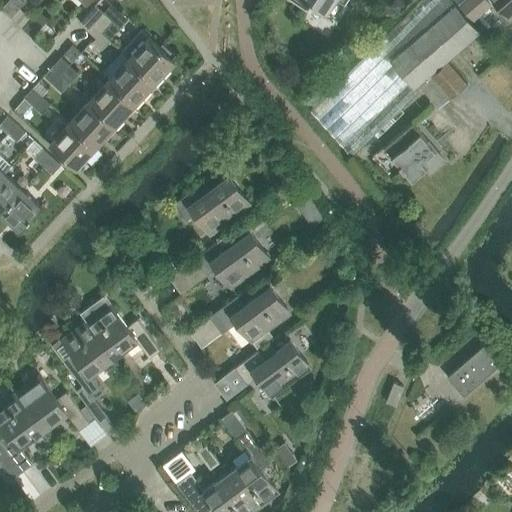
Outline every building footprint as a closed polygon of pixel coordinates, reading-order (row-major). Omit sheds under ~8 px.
[(11,17),(26,0),(9,0),(2,8),(11,17)] [(326,12),(334,0),(339,0),(345,4),(347,0),(293,0),(307,9),(311,2),(326,12)] [(456,4),(452,0),(421,0),(312,110),(352,156),(375,133),(379,137),(404,111),(401,108),(418,91),(415,87),(391,59),(456,4)] [(394,0),(391,5),(401,12),(407,3),(402,0),(394,0)] [(490,0),(465,0),(461,4),(474,19),(492,2),(490,0)] [(511,0),(496,0),(510,15),(511,13),(511,0)] [(105,11),(96,3),(80,22),(88,29),(105,11)] [(391,59),(415,87),(480,32),(456,4),(391,59)] [(385,5),(381,12),(381,17),(388,21),(394,12),(385,5)] [(33,36),(49,18),(40,9),(23,28),(33,36)] [(102,31),(113,18),(105,11),(88,29),(96,37),(93,41),(102,49),(111,39),(102,31)] [(143,29),(123,50),(130,57),(156,80),(176,59),(173,56),(176,53),(163,42),(160,45),(143,29)] [(82,66),(87,60),(72,46),(66,53),(82,66)] [(122,50),(103,71),(110,78),(109,79),(135,103),(156,80),(130,57),(123,50),(122,50)] [(70,83),(79,73),(61,56),(52,66),(70,83)] [(448,61),(420,85),(439,107),(467,84),(448,61)] [(44,75),(62,91),(70,83),(52,66),(44,75)] [(115,124),(135,103),(109,79),(89,101),(115,124)] [(49,89),(39,80),(34,86),(43,95),(49,89)] [(42,112),(51,103),(33,87),(24,96),(42,112)] [(96,145),(115,124),(89,101),(70,121),(96,145)] [(8,115),(0,123),(0,124),(8,133),(17,123),(8,115)] [(70,121),(50,143),(76,167),(96,145),(70,121)] [(413,121),(384,146),(412,179),(427,166),(432,172),(446,160),(413,121)] [(17,141),(26,131),(17,123),(8,133),(17,141)] [(44,147),(35,157),(44,165),(53,156),(44,147)] [(0,153),(0,177),(6,171),(12,165),(0,153)] [(52,173),(61,164),(53,156),(44,165),(52,173)] [(24,188),(6,172),(13,164),(12,165),(6,171),(0,177),(0,210),(2,212),(24,188)] [(229,176),(228,176),(229,177),(205,195),(197,186),(174,202),(179,208),(186,219),(196,212),(211,231),(249,203),(229,176)] [(20,228),(42,205),(24,188),(2,212),(20,228)] [(319,206),(306,216),(314,226),(327,217),(319,206)] [(250,231),(225,250),(218,240),(195,257),(207,274),(217,266),(232,286),(270,259),(250,231)] [(171,259),(163,265),(167,269),(174,264),(171,259)] [(270,284),(246,304),(238,294),(215,311),(227,328),(238,321),(253,341),(269,329),(291,312),(270,284)] [(128,325),(110,301),(86,319),(114,358),(138,340),(150,357),(161,349),(138,318),(128,325)] [(180,308),(177,304),(172,303),(168,306),(168,311),(170,315),(175,316),(179,313),(180,308)] [(104,391),(92,374),(114,358),(86,319),(53,343),(93,399),(104,391)] [(275,337),(269,329),(253,341),(258,349),(259,349),(275,337)] [(291,340),(266,359),(259,349),(258,349),(235,366),(248,383),(258,376),(273,396),(311,367),(291,340)] [(483,345),(448,376),(465,395),(501,364),(483,345)] [(58,397),(40,373),(15,391),(44,430),(67,413),(79,429),(90,421),(67,390),(58,397)] [(44,430),(15,391),(0,401),(0,440),(22,471),(33,463),(21,446),(44,430)] [(140,410),(148,404),(140,392),(129,400),(137,412),(140,410)] [(237,438),(250,454),(227,472),(255,510),(279,492),(261,468),(271,461),(248,430),(237,438)] [(0,462),(12,479),(22,471),(0,440),(0,462)] [(214,503),(220,511),(251,511),(255,510),(227,472),(204,488),(192,472),(181,480),(204,511),(214,503)]
